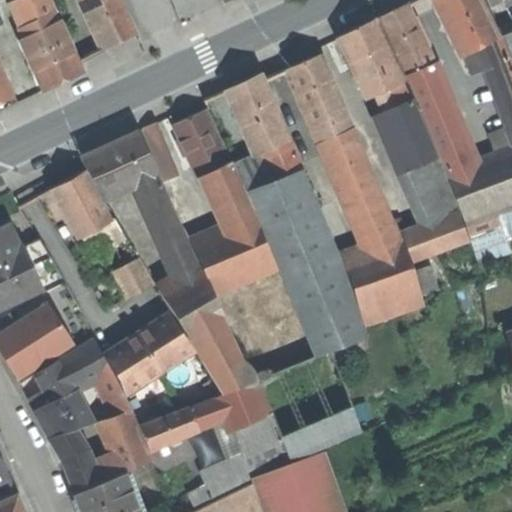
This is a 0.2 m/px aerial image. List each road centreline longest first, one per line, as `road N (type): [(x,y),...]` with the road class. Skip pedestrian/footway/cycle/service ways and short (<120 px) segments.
road 1 (tertiary): [(327,0),(0,159)]
road 2 (residential): [(0,395),(54,511)]
